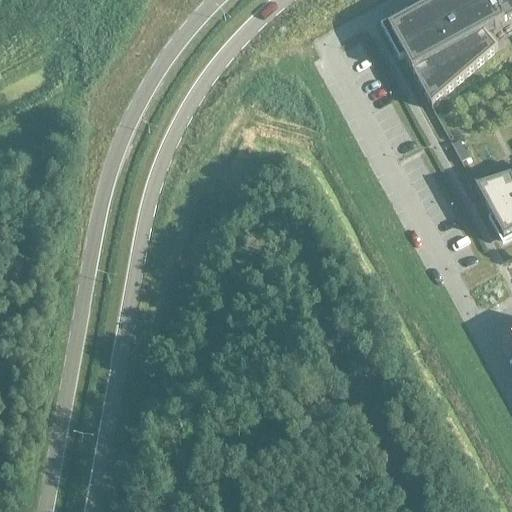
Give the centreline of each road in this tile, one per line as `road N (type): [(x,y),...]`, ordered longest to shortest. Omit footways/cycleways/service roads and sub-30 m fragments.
road 1 (residential): [(89,511),(157,167),(187,109),(248,29),(289,0)]
road 2 (residential): [(221,0),(179,44),(116,150),(42,511)]
road 3 (residential): [(483,328),(332,55),(337,42),(413,0)]
